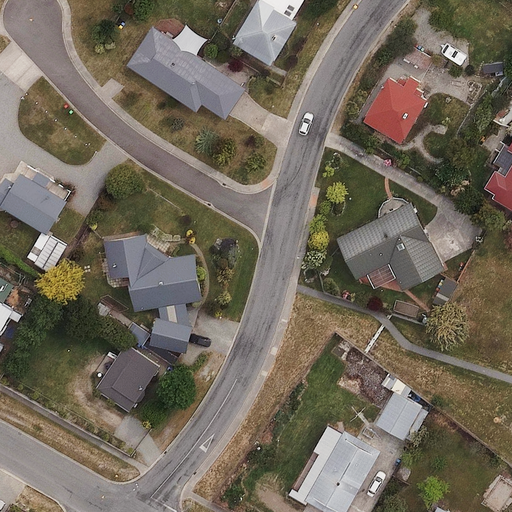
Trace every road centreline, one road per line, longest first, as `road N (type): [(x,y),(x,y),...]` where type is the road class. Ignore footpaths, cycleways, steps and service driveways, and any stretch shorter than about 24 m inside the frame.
road 1 (residential): [(136,511),(184,458),(236,378),(287,219)]
road 2 (residential): [(37,16),(61,69),(117,129),(218,194),(287,219)]
road 3 (residential): [(287,219),(318,105),(353,39),(387,0)]
road 4 (residential): [(0,443),(124,511)]
